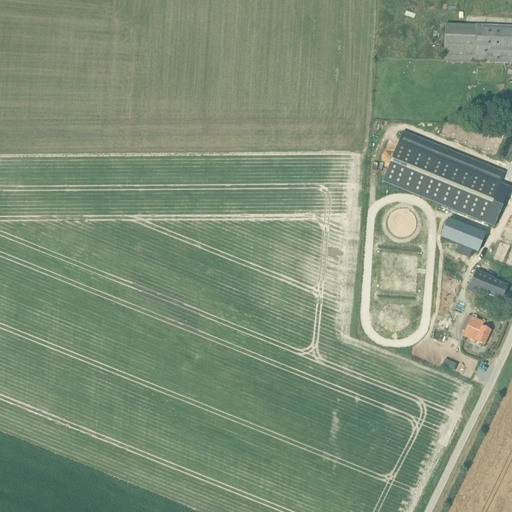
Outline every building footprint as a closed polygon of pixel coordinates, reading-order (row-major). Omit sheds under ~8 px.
[(511,27),(445,25),(444,61),(511,64),(511,27)] [(398,144),(382,183),(484,224),(494,228),(509,189),(500,185),(504,174),(402,132),(398,144)] [(448,221),(440,239),(477,254),(485,236),(448,221)] [(476,273),(469,291),(480,295),(481,294),(501,301),(506,287),(492,282),(493,279),(476,273)] [(463,336),(484,346),(487,339),(488,337),(490,332),(482,328),(484,323),(472,318),(463,336)]
